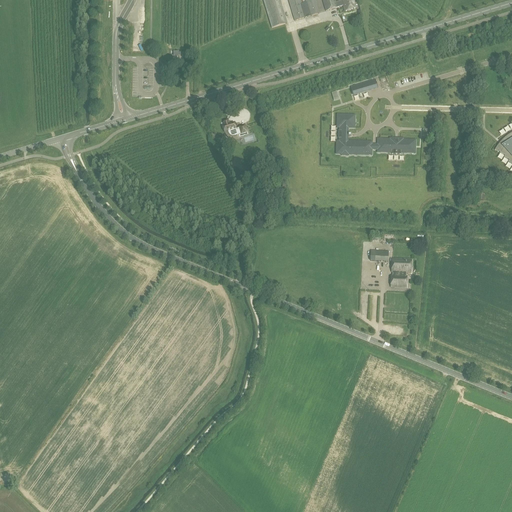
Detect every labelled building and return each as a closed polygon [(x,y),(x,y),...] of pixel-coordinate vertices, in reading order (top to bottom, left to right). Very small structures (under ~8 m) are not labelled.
[(263,0),(272,28),(287,23),(280,0),(263,0)] [(304,0),(305,2),(301,4),(300,0),(288,0),(295,21),(320,14),(315,0),(304,0)] [(337,8),(335,3),(336,3),(334,0),(322,0),(326,12),(337,8)] [(337,8),(343,6),(345,12),(356,8),(353,0),(341,0),(341,1),(336,3),(335,3),(337,8)] [(351,88),(353,95),(377,88),(375,80),(351,88)] [(418,102),(425,102),(425,91),(421,91),(421,97),(417,98),(418,102)] [(336,151),(336,154),(342,154),(341,156),(349,156),(349,155),(351,155),(352,155),(360,155),(363,155),(366,155),(372,156),(372,150),(377,150),(377,153),(378,153),(378,152),(380,152),(380,153),(381,153),(386,153),(389,153),(392,153),(392,154),(396,154),(396,155),(397,155),(397,154),(401,155),(401,153),(403,153),(404,153),(406,153),(407,153),(408,153),(412,154),(412,153),(415,153),(415,154),(416,154),(416,147),(416,140),(413,140),(410,140),(408,140),(407,140),(406,140),(404,140),(401,140),(401,139),(398,139),(398,140),(396,140),(396,139),(395,139),(393,139),(392,139),(392,140),(390,140),(390,139),(387,139),(386,140),(384,140),(384,139),(383,139),(383,140),(381,140),(381,139),(380,139),(377,139),(377,144),(374,144),(372,144),(372,143),(372,142),(364,142),(363,142),(361,142),(360,142),(358,142),(357,142),(352,141),(352,142),(349,142),(348,142),(348,137),(351,137),(351,133),(348,133),(348,128),(355,128),(355,125),(355,124),(355,122),(355,119),(355,118),(355,116),(351,116),(350,116),(350,115),(346,115),(343,115),(337,115),(337,118),(337,119),(337,121),(337,122),(337,124),(337,125),(337,128),(340,128),(340,131),(339,131),(339,138),(340,138),(340,142),(336,142),(336,145),(337,145),(337,148),(336,148),(337,148),(337,151),(336,151)] [(223,123),(224,126),(223,126),(225,133),(228,131),(229,134),(230,135),(231,136),(232,136),(233,136),(235,136),(247,133),(245,126),(243,127),(242,126),(238,128),(236,129),(234,123),(231,124),(231,123),(230,122),(229,121),(223,123)] [(511,132),(511,133),(510,134),(509,134),(509,135),(508,135),(507,136),(506,137),(505,137),(505,138),(504,138),(504,139),(503,139),(503,140),(502,140),(502,141),(501,141),(501,142),(500,142),(500,143),(499,143),(499,144),(498,145),(498,146),(497,146),(497,147),(496,148),(496,149),(495,149),(495,150),(498,152),(499,152),(500,153),(500,154),(501,153),(505,156),(504,158),(505,158),(509,160),(508,162),(509,163),(509,162),(511,164),(511,132)] [(371,261),(388,262),(389,251),(371,250),(371,261)] [(406,276),(406,273),(411,273),(412,259),(392,258),(391,272),(392,272),(392,275),(391,275),(391,287),(407,288),(408,276),(406,276)]
